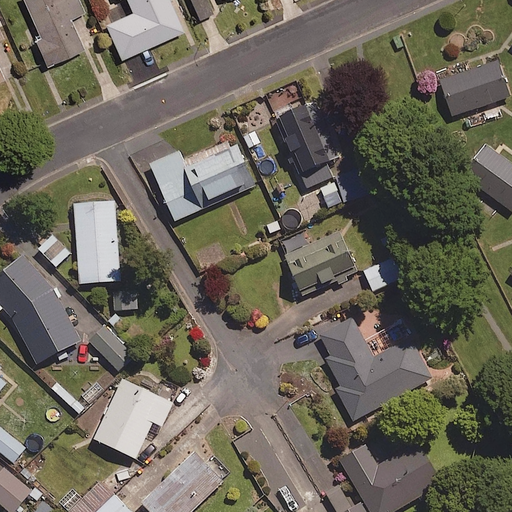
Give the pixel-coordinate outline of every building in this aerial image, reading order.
[(85,13),(79,0),(25,0),(41,38),(36,40),(47,66),(83,51),(70,20),(85,13)] [(172,5),(169,0),(127,0),(138,21),(172,5)] [(210,11),(205,0),(185,0),(193,18),(210,11)] [(509,95),(497,59),(438,79),(450,115),(509,95)] [(338,155),(313,96),(273,113),(304,187),(332,176),(325,160),(338,155)] [(255,129),(241,135),(248,150),(262,144),(255,129)] [(253,185),(235,141),(183,163),(178,150),(148,162),(172,219),(253,185)] [(511,210),(511,163),(484,143),(461,174),(511,211),(511,210)] [(362,166),(335,175),(339,188),(323,193),(327,206),(370,192),(362,166)] [(119,279),(113,199),(73,202),(79,282),(119,279)] [(302,295),(335,280),(337,283),(347,279),(346,276),(356,271),(338,230),(283,254),(302,295)] [(69,252),(51,233),(37,246),(54,265),(69,252)] [(0,306),(2,305),(13,319),(36,360),(78,337),(56,297),(60,294),(55,286),(51,289),(20,253),(0,270),(0,306)] [(402,276),(393,256),(363,269),(372,289),(402,276)] [(136,289),(111,290),(112,309),(137,308),(136,289)] [(362,339),(351,317),(317,334),(330,359),(325,362),(353,418),(431,378),(401,319),(362,339)] [(109,325),(106,328),(103,325),(88,339),(117,370),(132,355),(121,344),(124,341),(109,325)] [(172,402),(122,377),(92,436),(134,456),(151,421),(160,426),(172,402)] [(26,446),(0,424),(0,449),(14,461),(26,446)] [(370,511),(389,511),(440,482),(416,441),(376,465),(363,443),(339,457),(370,511)] [(187,511),(226,476),(199,447),(140,501),(150,511),(187,511)] [(32,489),(5,466),(0,471),(0,501),(12,511),(32,489)] [(89,511),(110,490),(99,479),(82,497),(71,488),(57,503),(66,511),(89,511)] [(131,511),(111,493),(94,511),(131,511)] [(340,511),(364,511),(358,501),(340,511)]
